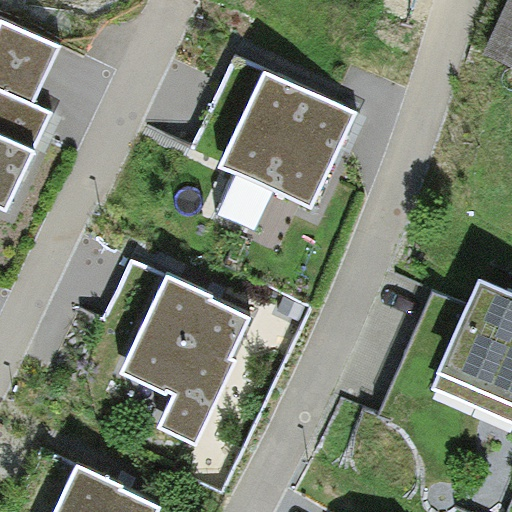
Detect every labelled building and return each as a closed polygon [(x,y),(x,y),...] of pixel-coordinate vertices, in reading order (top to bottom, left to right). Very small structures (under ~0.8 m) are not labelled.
[(511,0),(487,55),(511,66),(511,0)] [(3,20),(0,25),(0,87),(33,103),(59,47),(3,20)] [(350,114),(267,78),(228,169),(311,205),(350,114)] [(0,87),(0,206),(5,208),(50,111),(33,103),(0,87)] [(250,322),(168,284),(125,376),(178,400),(164,430),(194,444),(250,322)] [(511,296),(484,286),(443,388),(511,415),(511,296)] [(154,511),(162,493),(74,458),(52,511),(154,511)]
